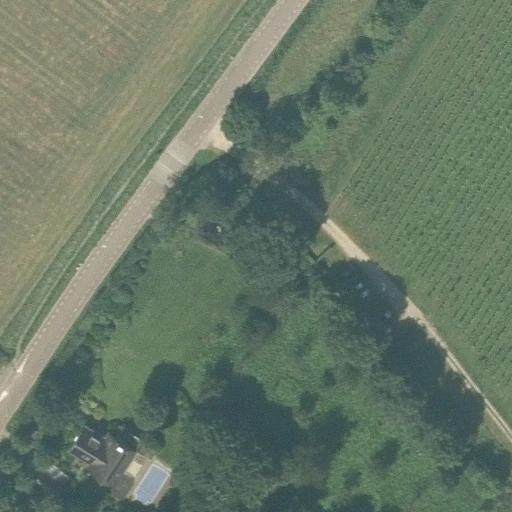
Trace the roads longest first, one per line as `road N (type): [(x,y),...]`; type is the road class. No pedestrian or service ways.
road 1 (tertiary): [(0,415),(109,250),(293,0)]
road 2 (track): [(196,131),(313,211),(511,440)]
